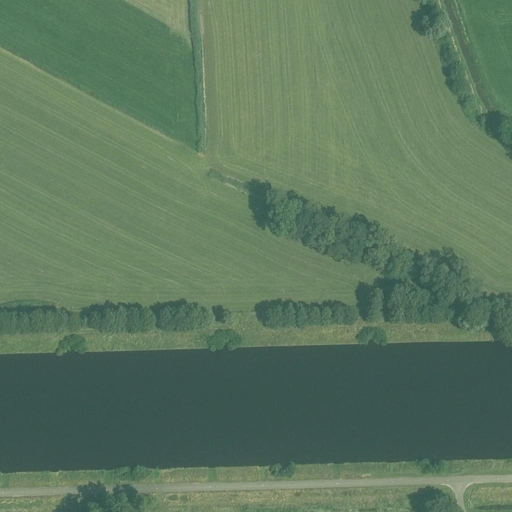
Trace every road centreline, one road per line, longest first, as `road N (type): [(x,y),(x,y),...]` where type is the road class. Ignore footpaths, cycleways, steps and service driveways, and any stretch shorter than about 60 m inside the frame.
road 1 (track): [(0,339),(511,327)]
road 2 (unclassified): [(458,481),(0,495)]
